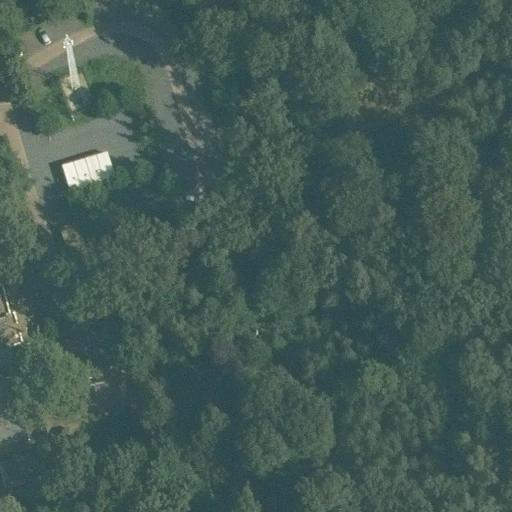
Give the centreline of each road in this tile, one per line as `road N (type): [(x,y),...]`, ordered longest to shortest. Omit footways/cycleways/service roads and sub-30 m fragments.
road 1 (track): [(511,37),(470,87),(369,140),(341,207),(327,214)]
road 2 (track): [(355,166),(327,147),(248,0)]
road 3 (track): [(327,214),(195,274),(152,277)]
